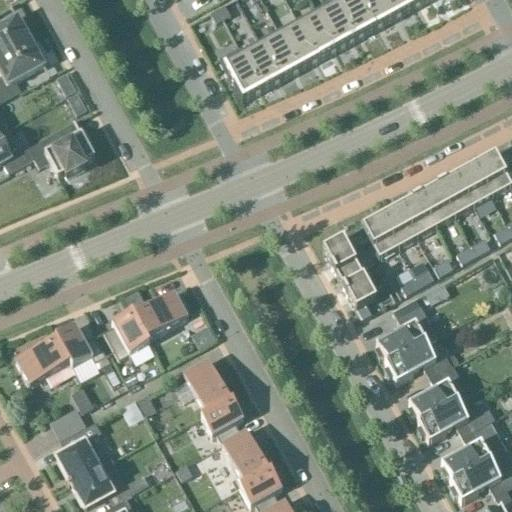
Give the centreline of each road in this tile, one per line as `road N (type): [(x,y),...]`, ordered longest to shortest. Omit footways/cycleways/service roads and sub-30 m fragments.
road 1 (residential): [(428,511),(249,187)]
road 2 (residential): [(329,511),(171,218)]
road 3 (tertiary): [(249,187),(511,66)]
road 4 (residential): [(171,218),(53,0)]
road 5 (residential): [(249,187),(146,0)]
road 6 (tertiary): [(0,289),(171,218)]
